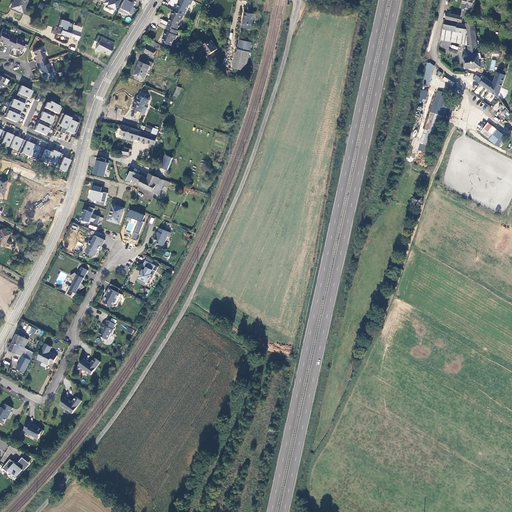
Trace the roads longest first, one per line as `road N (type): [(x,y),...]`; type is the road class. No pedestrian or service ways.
road 1 (unclassified): [(37,511),(120,409),(194,289),(255,149),(296,0)]
road 2 (trunk): [(285,511),(398,0)]
road 3 (trunk): [(385,0),(273,511)]
road 4 (track): [(372,345),(455,126),(469,123)]
road 5 (residential): [(0,379),(43,400),(103,270),(122,256)]
road 6 (residential): [(192,141),(213,77),(160,67),(126,48)]
road 7 (secondary): [(71,192),(11,321)]
